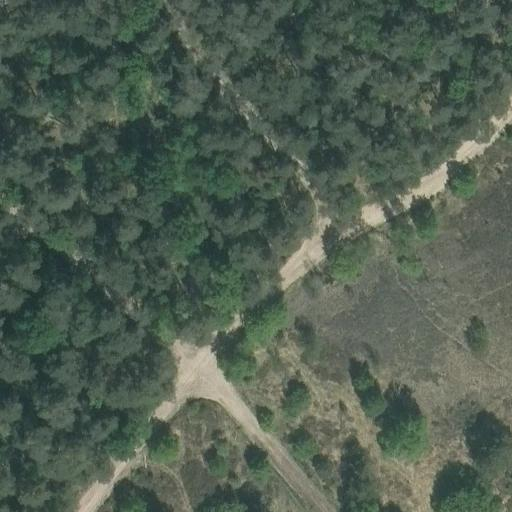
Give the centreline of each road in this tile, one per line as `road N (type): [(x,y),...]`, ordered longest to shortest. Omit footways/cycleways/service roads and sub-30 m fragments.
road 1 (track): [(89,511),(198,369),(335,242),(441,182),(511,114)]
road 2 (track): [(0,172),(198,369),(326,511)]
